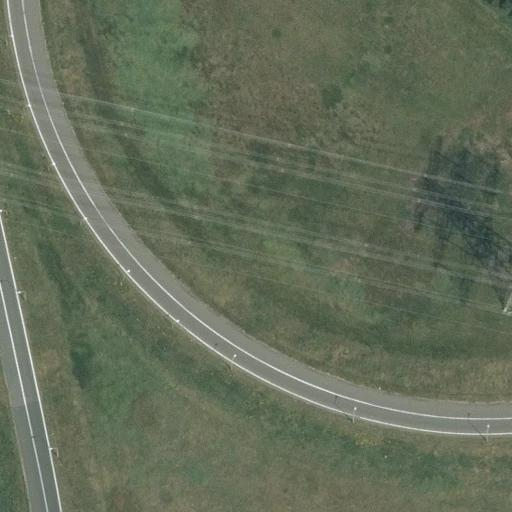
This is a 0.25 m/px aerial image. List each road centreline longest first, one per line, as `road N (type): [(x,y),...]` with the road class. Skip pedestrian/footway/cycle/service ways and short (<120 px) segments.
road 1 (motorway): [(511,425),(422,424),(353,410),(244,364),(191,324),(145,284),(77,192),(30,85),(16,0)]
road 2 (motorway): [(0,267),(52,511)]
